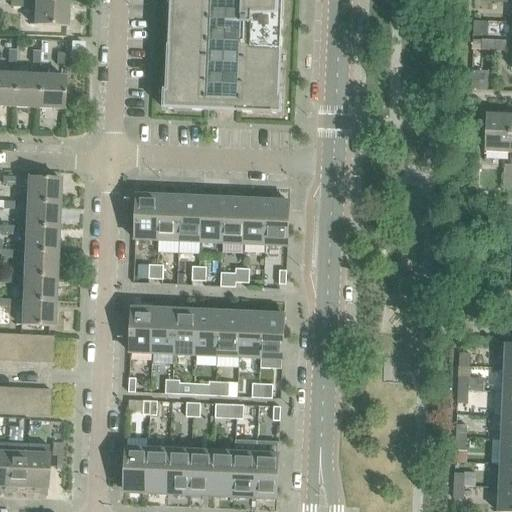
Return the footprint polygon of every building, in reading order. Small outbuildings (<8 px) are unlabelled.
[(22,1),(10,0),(10,8),(21,9),(22,1)] [(171,0),(171,27),(169,27),(169,48),(170,48),(168,93),(164,93),(163,110),(207,112),(208,112),(208,111),(236,113),(236,114),(281,116),(281,98),(278,98),(280,53),(281,53),(283,19),(275,19),(275,0),(171,0)] [(66,28),(67,3),(34,1),(33,26),(41,27),(66,28)] [(41,36),(41,27),(33,26),(24,26),(24,35),(41,36)] [(41,27),(41,36),(65,36),(66,28),(41,27)] [(481,51),(494,52),(494,43),(482,42),(482,47),(481,51)] [(505,43),(494,43),(494,52),(505,52),(505,43)] [(15,52),(7,52),(7,63),(14,63),(15,52)] [(39,53),(31,53),(31,64),(39,65),(39,53)] [(55,65),(63,66),(64,54),(56,54),(55,65)] [(14,76),(0,75),(0,107),(12,108),(14,76)] [(38,77),(14,76),(12,108),(37,110),(38,77)] [(63,78),(38,77),(37,110),(62,111),(63,78)] [(485,153),(510,154),(511,117),(486,116),(485,153)] [(511,177),(504,177),(503,190),(511,190),(511,177)] [(14,178),(3,178),(2,186),(13,186),(14,178)] [(26,178),(25,203),(58,205),(59,180),(26,178)] [(157,242),(159,199),(137,198),(135,241),(157,242)] [(179,243),(181,200),(159,199),(157,242),(179,243)] [(200,244),(202,201),(181,200),(179,243),(200,244)] [(222,245),(224,202),(202,201),(200,244),(222,245)] [(13,203),(1,202),(1,210),(13,211),(13,203)] [(243,246),(245,202),(224,202),(222,245),(243,246)] [(265,247),(267,203),(245,202),(243,246),(265,247)] [(58,205),(25,203),(24,228),(57,229),(58,205)] [(275,204),(267,203),(265,247),(288,248),(290,205),(275,204)] [(12,227),(0,227),(0,234),(11,235),(12,227)] [(57,229),(24,228),(23,252),(56,253),(57,229)] [(11,251),(0,250),(0,258),(10,259),(11,251)] [(56,253),(23,252),(22,277),(55,279),(56,253)] [(10,276),(0,275),(0,283),(9,284),(10,276)] [(55,279),(22,277),(21,301),(54,303),(55,279)] [(9,300),(0,300),(0,307),(8,308),(9,300)] [(54,303),(21,301),(20,327),(48,328),(53,328),(54,303)] [(152,356),(154,312),(132,311),(130,355),(152,356)] [(174,356),(176,313),(154,312),(152,356),(174,356)] [(195,357),(197,314),(176,313),(174,356),(195,357)] [(217,358),(219,315),(197,314),(195,357),(217,358)] [(238,359),(240,315),(219,315),(217,358),(238,359)] [(260,360),(262,316),(240,315),(238,359),(260,360)] [(283,361),(284,317),(262,316),(260,360),(283,361)] [(20,327),(19,337),(27,337),(39,338),(48,338),(48,328),(20,327)] [(16,336),(4,336),(3,362),(15,362),(16,336)] [(19,337),(16,336),(15,362),(26,363),(27,337),(19,337)] [(39,338),(27,337),(26,363),(38,363),(39,338)] [(48,338),(39,338),(38,363),(51,364),(52,338),(48,338)] [(459,355),(459,368),(469,368),(470,355),(459,355)] [(458,379),(458,391),(468,392),(469,380),(458,379)] [(13,390),(1,389),(0,408),(0,415),(12,416),(13,390)] [(25,390),(13,390),(12,416),(24,416),(25,390)] [(36,391),(25,390),(24,416),(36,417),(36,391)] [(50,391),(36,391),(36,417),(49,417),(50,391)] [(468,392),(458,391),(457,404),(467,405),(468,392)] [(511,393),(504,393),(503,418),(511,418),(511,393)] [(511,418),(503,418),(502,442),(511,442),(511,418)] [(456,427),(456,440),(466,440),(466,427),(456,427)] [(466,440),(456,440),(455,452),(465,453),(466,440)] [(511,442),(502,442),(500,466),(511,466),(511,442)] [(26,446),(5,445),(3,495),(10,494),(11,489),(24,490),(26,446)] [(47,447),(26,446),(24,490),(38,490),(38,495),(44,497),(45,497),(47,447)] [(146,495),(148,451),(126,450),(124,494),(146,495)] [(168,496),(170,452),(148,451),(146,495),(168,496)] [(189,497),(191,453),(170,452),(168,496),(189,497)] [(455,464),(466,464),(466,453),(465,453),(455,452),(455,464)] [(211,498),(213,454),(191,453),(189,497),(211,498)] [(232,499),(234,455),(213,454),(211,498),(232,499)] [(254,500),(256,456),(234,455),(232,499),(254,500)] [(276,501),(278,457),(256,456),(254,500),(276,501)] [(511,466),(500,466),(499,489),(511,489),(511,466)] [(454,475),(454,487),(464,488),(464,475),(454,475)] [(464,488),(454,487),(453,500),(463,501),(464,488)] [(511,511),(511,489),(499,489),(498,511),(511,511)]
